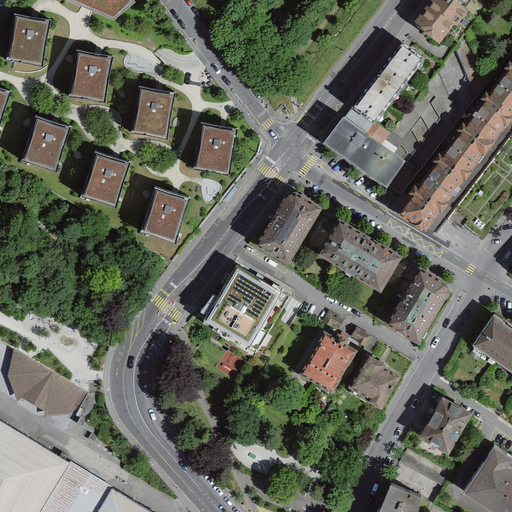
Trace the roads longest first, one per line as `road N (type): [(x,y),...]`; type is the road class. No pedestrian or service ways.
road 1 (secondary): [(220,511),(143,420),(135,372),(152,328),(221,239)]
road 2 (residential): [(431,364),(221,239)]
road 3 (tertiary): [(291,151),(482,277)]
road 4 (unclassified): [(175,0),(291,151)]
road 5 (secondary): [(291,151),(406,0)]
road 6 (residential): [(431,364),(355,511)]
road 7 (unknown): [(316,296),(281,355),(294,379),(329,398)]
